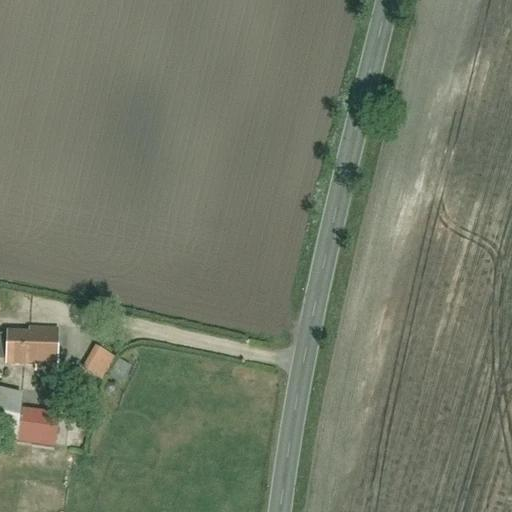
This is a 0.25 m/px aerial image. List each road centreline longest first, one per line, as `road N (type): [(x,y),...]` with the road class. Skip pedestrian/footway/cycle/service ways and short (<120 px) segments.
road 1 (tertiary): [(389,0),(307,347),(281,511)]
road 2 (unknown): [(145,314),(305,357)]
